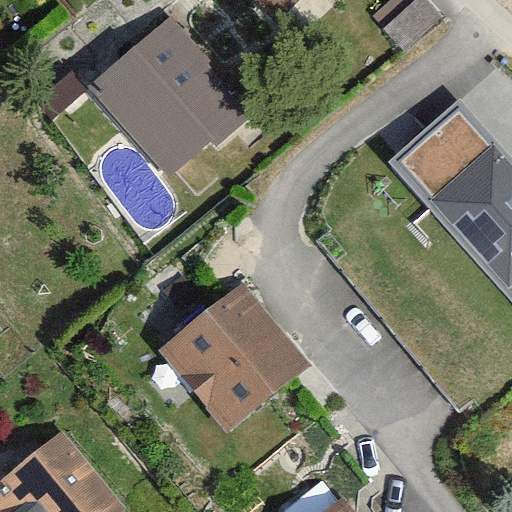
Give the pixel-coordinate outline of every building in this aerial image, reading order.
[(438,24),(414,0),(413,0),(378,35),(402,59),(438,24)] [(172,41),(108,100),(185,184),(222,150),(227,156),(255,130),(172,41)] [(421,159),(511,260),(511,114),(494,94),(421,159)] [(229,436),(292,386),(225,301),(162,351),(229,436)] [(129,511),(68,439),(0,495),(0,504),(6,511),(129,511)] [(349,511),(326,482),(288,511),(349,511)]
